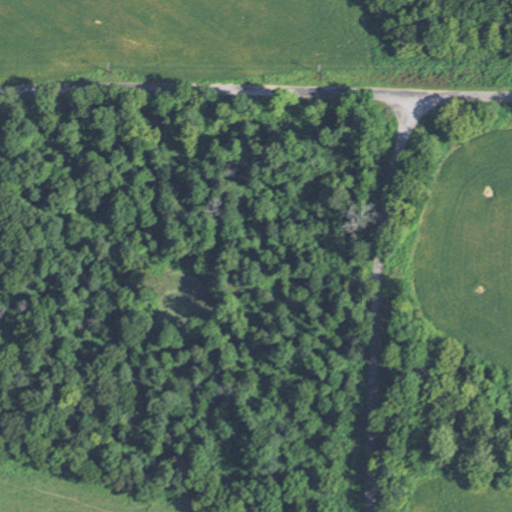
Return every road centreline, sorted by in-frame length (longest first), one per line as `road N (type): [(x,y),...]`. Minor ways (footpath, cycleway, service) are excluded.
road 1 (residential): [(0,91),(130,86),(422,96)]
road 2 (residential): [(372,511),(386,205),(422,96)]
